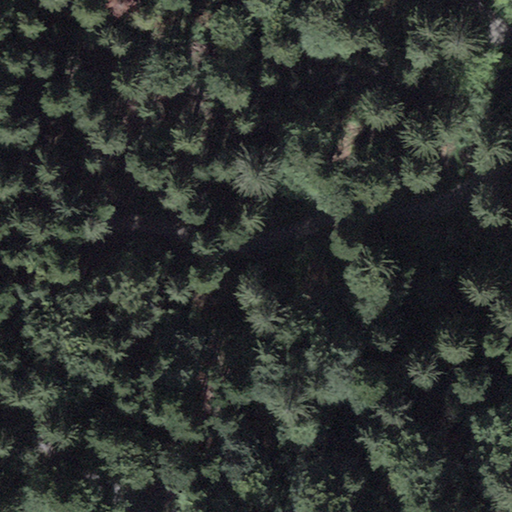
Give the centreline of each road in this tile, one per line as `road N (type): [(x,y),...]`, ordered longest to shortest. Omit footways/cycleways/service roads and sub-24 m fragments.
road 1 (track): [(511,156),(461,201),(315,219),(243,246),(98,223),(0,231)]
road 2 (track): [(131,511),(0,404)]
